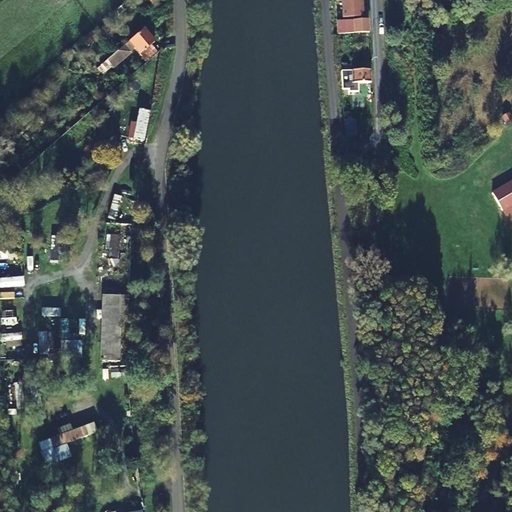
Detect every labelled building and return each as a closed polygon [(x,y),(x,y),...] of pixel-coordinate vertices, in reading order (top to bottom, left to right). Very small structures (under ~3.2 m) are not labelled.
[(146,0),(132,0),(142,12),(150,4),(146,0)] [(341,0),(342,17),(364,17),(363,0),(341,0)] [(338,20),(339,33),(370,33),(370,19),(338,20)] [(151,46),(153,45),(142,30),(126,44),(142,64),(156,52),(151,46)] [(124,61),(128,57),(121,49),(102,65),(109,74),(124,61)] [(350,62),(351,70),(370,70),(370,61),(350,62)] [(96,96),(109,83),(97,69),(84,81),(96,96)] [(351,75),(351,83),(358,83),(372,83),(372,70),(370,70),(351,70),(351,75)] [(359,91),(358,83),(351,83),(348,83),(348,91),(359,91)] [(142,140),(150,108),(138,105),(134,120),(130,119),(126,136),(142,140)] [(343,121),(343,135),(355,135),(355,121),(343,121)] [(511,204),(511,181),(492,193),(502,211),(511,204)] [(107,268),(130,268),(129,233),(106,234),(107,268)] [(21,257),(0,258),(0,268),(21,268),(21,257)] [(123,288),(124,272),(95,271),(95,281),(110,281),(110,287),(123,288)] [(101,293),(99,364),(121,365),(123,294),(101,293)] [(59,356),(81,357),(81,338),(76,338),(76,318),(60,318),(59,356)] [(54,353),(53,330),(38,330),(39,353),(54,353)] [(0,345),(21,345),(21,332),(0,332),(0,345)] [(44,465),(71,456),(66,441),(96,432),(93,421),(48,436),(51,446),(39,450),(44,465)]
